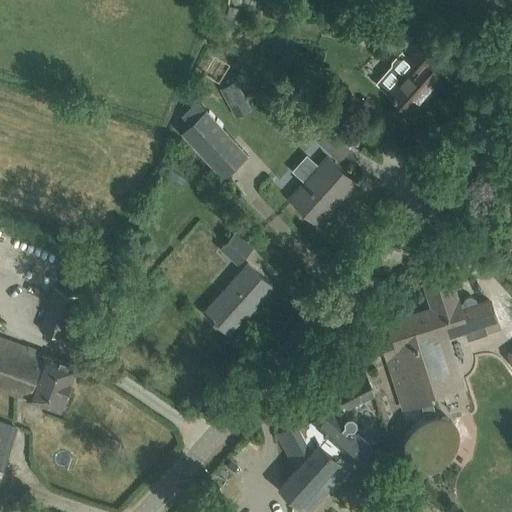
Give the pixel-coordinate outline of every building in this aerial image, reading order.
[(376,82),(386,92),(410,113),(443,77),(432,68),(446,53),(421,30),(401,53),(400,52),(392,61),(391,65),(376,82)] [(248,155),(206,109),(181,132),(223,178),(248,155)] [(328,136),(346,156),(361,142),(348,129),(341,135),(335,129),(328,136)] [(354,181),(327,157),(290,199),(316,223),(354,181)] [(254,246),(237,230),(219,249),(237,265),(254,246)] [(272,286),(247,264),(204,311),(229,334),(272,286)] [(460,310),(453,289),(449,278),(424,286),(432,309),(388,323),(393,339),(381,343),(391,374),(401,405),(419,399),(426,420),(418,426),(412,433),(409,437),(407,441),(405,445),(404,448),(403,451),(403,457),(404,459),(405,462),(406,465),(409,468),(411,470),(413,472),(416,474),(420,475),(423,475),(427,475),(431,474),(435,473),(440,469),(444,467),(447,464),(450,460),(452,458),(454,454),(456,450),(458,446),(459,442),(460,437),(460,434),(460,430),(459,426),(458,422),(456,420),(453,418),(451,416),(448,415),(445,414),(442,414),(438,415),(436,416),(430,396),(455,388),(439,338),(465,330),(467,338),(498,328),(489,301),(460,310)] [(79,297),(54,288),(39,329),(64,338),(79,297)] [(76,366),(0,338),(0,389),(60,411),(76,366)] [(359,368),(358,365),(348,370),(350,373),(325,387),(325,386),(322,387),(332,406),(298,424),(298,423),(277,434),(296,469),(282,485),(281,485),(280,487),(298,503),(346,449),(357,458),(370,444),(366,440),(365,441),(356,432),(358,430),(351,424),(353,422),(346,407),(375,391),(363,367),(359,368)] [(0,468),(14,429),(0,423),(0,468)]
